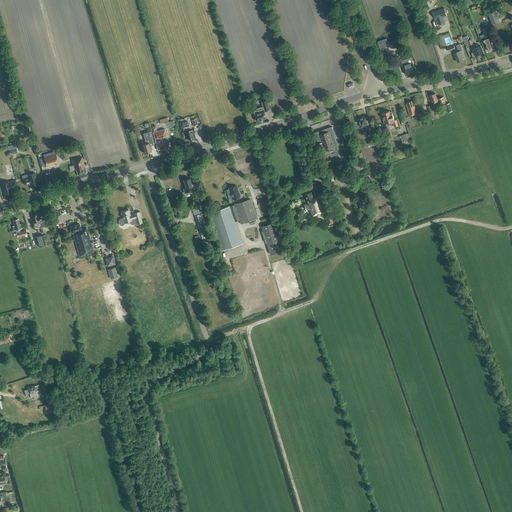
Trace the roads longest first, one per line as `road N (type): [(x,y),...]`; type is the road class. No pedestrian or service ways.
road 1 (secondary): [(0,207),(377,92)]
road 2 (track): [(301,511),(245,328)]
road 3 (tertiary): [(377,92),(511,60)]
